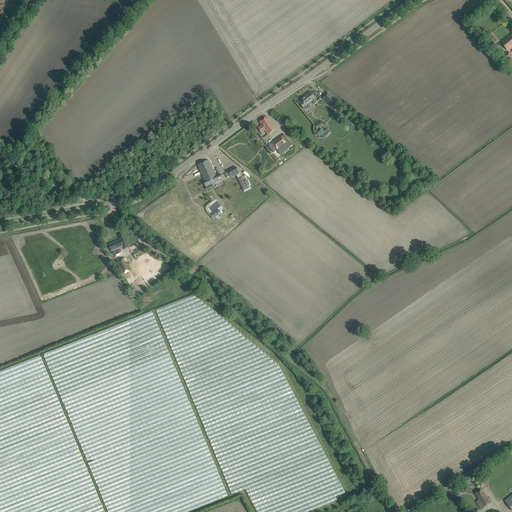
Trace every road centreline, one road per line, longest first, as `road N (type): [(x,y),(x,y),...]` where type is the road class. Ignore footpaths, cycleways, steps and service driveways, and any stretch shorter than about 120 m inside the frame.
road 1 (unclassified): [(0,225),(120,201),(157,185),(411,0)]
road 2 (track): [(151,0),(55,101)]
road 3 (unclassified): [(407,511),(511,444)]
